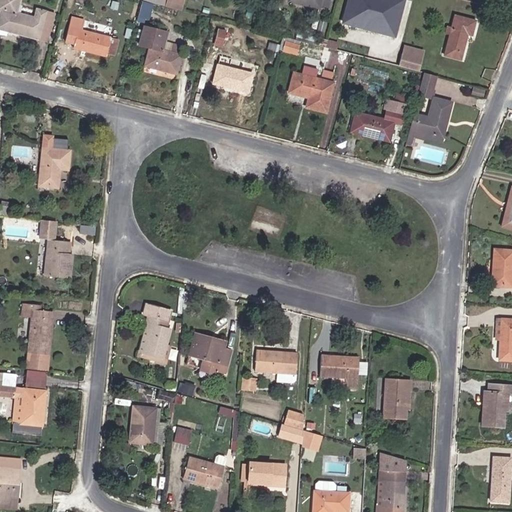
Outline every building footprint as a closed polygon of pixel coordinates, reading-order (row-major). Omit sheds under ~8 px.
[(1,24),(42,35),(49,8),(41,6),(39,15),(21,10),(23,0),(3,0),(2,5),(6,6),(1,24)] [(143,0),(138,19),(149,22),(153,3),(143,0)] [(168,0),(167,5),(184,9),(186,0),(168,0)] [(290,0),(290,3),(319,11),(322,0),(290,0)] [(360,0),(356,15),(388,23),(394,0),(393,0),(360,0)] [(42,35),(52,38),(58,11),(49,8),(42,35)] [(72,24),(81,26),(84,16),(74,14),(72,24)] [(445,56),(460,60),(466,35),(471,36),(474,23),(455,18),(445,56)] [(117,52),(120,36),(81,26),(72,24),(68,38),(78,41),(77,45),(106,53),(107,50),(117,52)] [(184,55),(165,49),(168,37),(170,32),(148,25),(143,43),(153,46),(147,64),(178,73),(184,55)] [(217,42),(225,44),(228,31),(221,29),(217,42)] [(285,51),(297,54),(299,45),(288,42),(285,51)] [(322,46),(301,42),(299,52),(320,56),(322,46)] [(419,52),(402,48),(397,67),(414,71),(419,52)] [(214,82),(249,92),(254,73),(220,63),(214,82)] [(307,107),(326,113),(333,85),(314,80),(318,66),(304,63),(301,76),(294,74),(289,92),(306,97),(307,94),(310,94),(307,107)] [(419,88),(431,91),(434,77),(423,74),(419,88)] [(406,105),(408,97),(398,95),(396,103),(406,105)] [(396,103),(388,100),(385,110),(387,110),(384,121),(356,113),(351,132),(388,142),(393,124),(401,126),(406,105),(396,103)] [(407,131),(442,140),(451,105),(433,100),(428,119),(412,115),(407,131)] [(60,165),(68,166),(70,146),(54,145),(57,122),(48,121),(39,180),(57,183),(60,165)] [(441,143),(442,140),(407,131),(406,137),(412,139),(422,141),(423,138),(441,143)] [(511,226),(504,224),(511,191),(511,189),(508,188),(498,228),(510,231),(511,226)] [(4,223),(18,224),(19,210),(5,209),(4,223)] [(44,268),(68,271),(71,246),(65,246),(66,234),(48,232),(44,268)] [(511,273),(508,273),(509,258),(509,250),(509,249),(490,248),(488,285),(511,286),(511,273)] [(48,330),(45,330),(47,303),(38,302),(38,296),(21,295),(20,308),(31,309),(27,356),(45,357),(48,330)] [(169,322),(165,321),(169,303),(145,298),(143,307),(148,309),(146,317),(151,319),(144,346),(163,350),(169,322)] [(139,344),(144,346),(151,319),(146,317),(139,344)] [(511,318),(498,318),(495,359),(511,360),(511,318)] [(217,362),(224,364),(230,342),(223,340),(224,337),(210,333),(210,332),(195,327),(189,348),(203,352),(200,360),(216,365),(217,362)] [(291,376),(294,374),(294,346),(254,344),(254,365),(276,366),(275,375),(291,376)] [(340,379),(353,379),(355,349),(318,347),(317,369),(340,370),(340,379)] [(53,380),(55,364),(35,362),(33,378),(53,380)] [(185,375),(195,378),(197,370),(187,367),(187,368),(185,374),(185,375)] [(0,378),(15,380),(16,369),(0,368),(0,378)] [(401,411),(402,402),(403,381),(407,381),(407,372),(382,370),(380,410),(401,411)] [(0,387),(14,389),(15,380),(0,378),(0,387)] [(12,415),(42,418),(45,383),(15,380),(14,389),(12,415)] [(501,408),(504,408),(505,390),(505,383),(487,382),(487,389),(483,390),(480,422),(500,423),(501,408)] [(131,435),(153,437),(156,401),(134,399),(131,435)] [(284,424),(302,429),(303,415),(288,409),(284,424)] [(177,434),(189,437),(192,425),(180,422),(177,434)] [(284,424),(282,423),(278,436),(301,443),(302,429),(284,424)] [(301,444),(315,448),(320,435),(302,429),(302,430),(301,443),(301,444)] [(376,445),(375,472),(381,472),(380,498),(373,498),(373,508),(392,508),(393,499),(399,499),(400,463),(395,463),(396,451),(376,445)] [(18,477),(12,477),(14,459),(19,460),(20,449),(0,447),(0,493),(10,494),(11,486),(17,487),(18,477)] [(184,471),(219,480),(224,460),(190,450),(184,471)] [(489,496),(506,497),(509,453),(492,452),(489,496)] [(248,476),(283,478),(283,457),(249,455),(248,476)] [(312,477),(311,507),(329,507),(329,502),(344,502),(344,484),(332,484),(332,477),(329,474),(315,474),(312,477)] [(0,496),(15,499),(17,487),(11,486),(10,494),(0,493),(0,496)]
